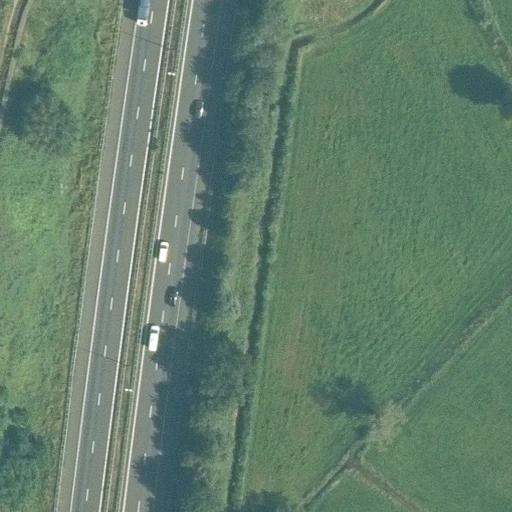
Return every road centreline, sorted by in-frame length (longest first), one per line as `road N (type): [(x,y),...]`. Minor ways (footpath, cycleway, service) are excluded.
road 1 (motorway): [(152,0),(83,511)]
road 2 (motorway): [(136,511),(205,0)]
